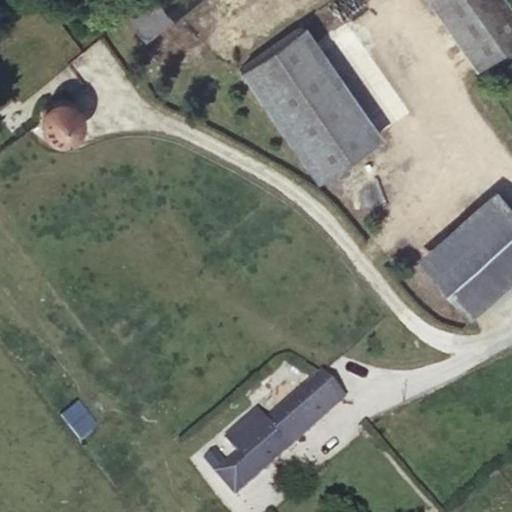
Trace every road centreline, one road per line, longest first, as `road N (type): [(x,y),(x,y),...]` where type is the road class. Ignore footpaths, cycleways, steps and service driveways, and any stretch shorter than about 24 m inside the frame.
road 1 (unknown): [(511,318),(466,349),(427,345),(397,323),(294,204),(197,146),(128,118),(92,82),(89,68)]
road 2 (unknown): [(511,189),(448,127),(436,85),(379,0)]
